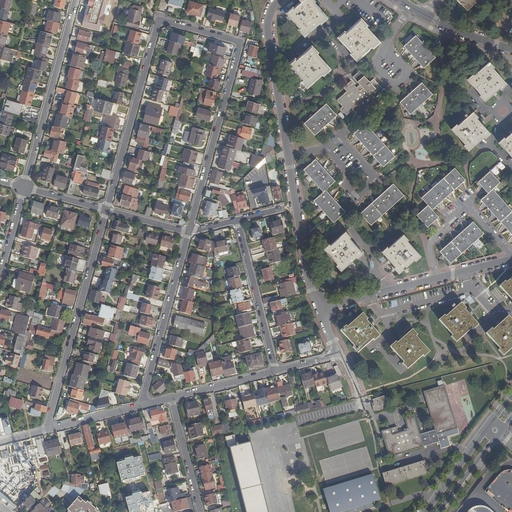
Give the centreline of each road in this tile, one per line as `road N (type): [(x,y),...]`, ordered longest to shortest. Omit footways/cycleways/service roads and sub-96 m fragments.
road 1 (residential): [(188,231),(238,47),(164,21),(156,26),(106,210)]
road 2 (residential): [(48,428),(106,210)]
road 3 (residential): [(75,0),(24,187)]
road 4 (unclassified): [(188,231),(144,404)]
road 5 (residential): [(278,0),(267,27),(286,155)]
road 6 (unclassified): [(277,371),(236,219)]
road 7 (residential): [(286,155),(304,260),(324,305)]
road 8 (residential): [(511,253),(462,210),(429,246),(435,278)]
road 9 (residential): [(327,146),(357,195),(377,178),(339,136)]
road 10 (residential): [(511,49),(400,0)]
